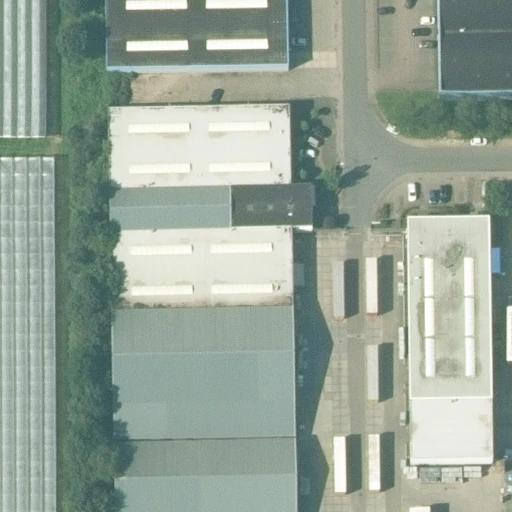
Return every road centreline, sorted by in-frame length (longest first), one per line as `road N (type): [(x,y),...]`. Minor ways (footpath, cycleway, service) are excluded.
road 1 (unknown): [(300,511),(299,225),(361,221),(360,486)]
road 2 (unclassified): [(359,166),(356,0)]
road 3 (unclassified): [(359,166),(511,164)]
